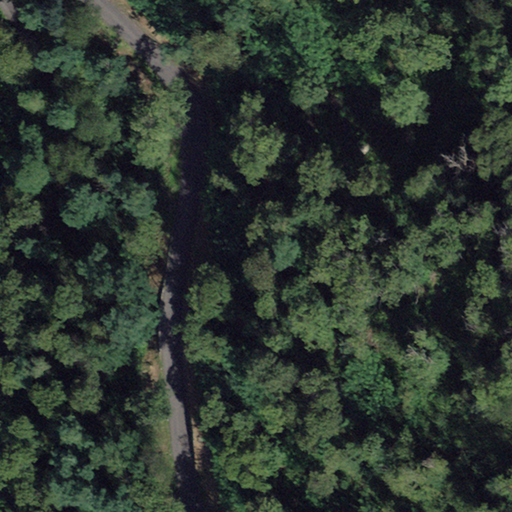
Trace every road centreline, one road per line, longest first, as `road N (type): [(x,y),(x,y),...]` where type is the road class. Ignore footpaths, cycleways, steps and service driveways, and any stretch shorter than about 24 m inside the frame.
road 1 (unclassified): [(91,0),(171,78),(185,112),(190,146),(172,353),(192,511)]
road 2 (residential): [(0,353),(70,180),(73,153),(55,91),(1,0)]
